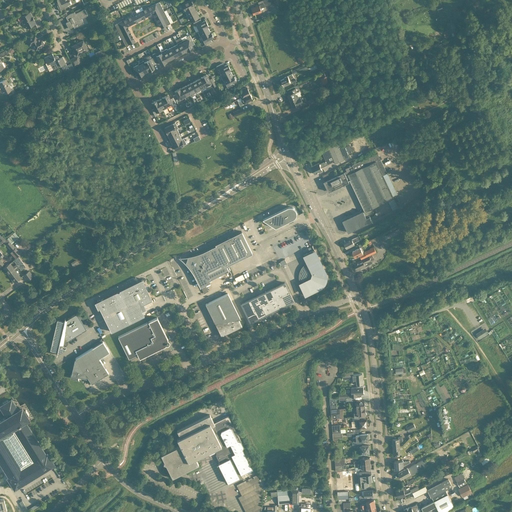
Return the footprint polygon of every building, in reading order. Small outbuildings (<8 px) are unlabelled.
[(56,0),(57,0),(57,1),(58,5),(57,6),(60,10),(72,4),(69,0),(68,1),(66,0),(56,0)] [(180,5),(183,10),(193,5),(190,0),(189,0),(185,2),(184,0),(182,0),(177,3),(179,6),(180,5)] [(260,8),(275,2),(273,0),(262,0),(257,2),(258,4),(255,5),(256,6),(251,8),(253,14),(260,11),(261,11),(260,8)] [(152,14),(154,13),(155,16),(164,11),(159,2),(150,6),(149,7),(137,13),(140,20),(152,14)] [(193,5),(183,10),(183,11),(184,10),(187,15),(196,11),(193,5)] [(83,21),(82,18),(87,15),(84,9),(75,14),(74,12),(66,16),(68,21),(66,22),(67,24),(67,26),(68,27),(69,28),(74,26),(74,28),(79,25),(78,24),(83,21)] [(196,11),(187,15),(188,15),(191,20),(199,16),(197,13),(198,13),(197,10),(196,11)] [(164,11),(155,16),(158,22),(167,17),(164,11)] [(36,23),(32,16),(30,12),(27,13),(26,12),(23,14),(23,15),(20,17),(26,28),(36,23)] [(129,29),(127,27),(129,26),(140,20),(137,13),(125,19),(124,20),(115,25),(120,34),(129,29)] [(167,17),(158,22),(161,28),(170,23),(167,17)] [(197,31),(208,26),(205,20),(202,22),(200,19),(193,23),(195,26),(196,25),(199,30),(197,31)] [(208,26),(197,31),(200,37),(210,31),(207,26),(208,26)] [(129,29),(120,34),(123,40),(132,35),(129,29)] [(210,31),(200,37),(201,36),(205,44),(212,41),(210,38),(213,37),(213,36),(214,36),(212,33),(210,31)] [(35,50),(39,48),(40,48),(41,48),(42,47),(43,46),(45,45),(43,40),(44,40),(42,36),(36,39),(35,36),(36,36),(35,35),(27,39),(30,45),(32,44),(35,50)] [(132,35),(123,40),(126,46),(135,41),(132,35)] [(187,38),(182,40),(188,51),(193,48),(192,45),(194,44),(193,40),(190,35),(187,36),(187,38)] [(75,57),(70,60),(71,63),(73,67),(81,63),(78,55),(77,56),(77,55),(88,49),(85,44),(83,40),(78,42),(76,42),(76,43),(74,44),(72,45),(73,48),(75,51),(73,52),(74,56),(75,56),(75,57)] [(188,51),(182,40),(177,43),(182,53),(187,50),(187,51),(188,51)] [(182,53),(177,43),(177,44),(172,47),(177,56),(182,53)] [(166,49),(171,58),(177,56),(172,47),(167,49),(166,49)] [(171,58),(166,49),(161,51),(166,62),(166,61),(171,58)] [(160,50),(152,54),(155,59),(157,58),(161,65),(166,62),(161,51),(160,50)] [(52,53),(44,57),(47,62),(50,61),(54,70),(57,68),(56,66),(60,64),(65,74),(67,73),(64,67),(67,65),(65,63),(66,62),(62,56),(59,58),(59,57),(58,56),(57,55),(56,55),(55,55),(54,56),(52,53)] [(305,54),(299,58),(301,63),(308,60),(305,54)] [(144,60),(143,60),(149,71),(154,68),(153,65),(155,63),(152,58),(151,55),(148,56),(150,59),(144,62),(144,60)] [(149,71),(143,60),(138,63),(143,74),(144,73),(143,73),(148,70),(149,71)] [(73,67),(71,63),(67,65),(64,67),(67,73),(75,69),(73,67)] [(143,74),(138,63),(138,64),(133,67),(138,76),(143,74)] [(220,75),(230,69),(227,64),(224,66),(223,63),(216,66),(218,69),(219,69),(222,74),(220,75)] [(230,70),(230,69),(220,75),(223,80),(233,75),(232,75),(230,70)] [(285,78),(281,79),(282,82),(283,85),(284,85),(285,85),(285,86),(286,86),(291,83),(293,82),(291,78),(294,76),(292,73),(292,74),(289,75),(288,75),(285,77),(285,78)] [(201,77),(206,86),(206,85),(211,83),(213,87),(216,85),(212,78),(209,80),(206,74),(201,77)] [(233,75),(223,80),(227,88),(234,85),(233,82),(236,80),(235,76),(234,77),(233,75)] [(206,86),(201,77),(196,80),(201,89),(206,86)] [(0,90),(2,89),(4,93),(11,90),(6,79),(0,81),(0,84),(0,85),(0,84),(0,90)] [(195,91),(195,92),(201,89),(196,80),(191,83),(195,91)] [(195,92),(191,83),(185,86),(190,95),(195,92)] [(180,88),(185,97),(190,95),(185,86),(180,88)] [(246,87),(241,89),(242,91),(235,95),(236,97),(240,96),(241,98),(250,94),(247,89),(246,87)] [(185,97),(180,88),(174,91),(176,94),(173,95),(176,102),(185,97)] [(300,96),(301,96),(302,96),(300,91),(298,92),(296,88),(290,91),(291,93),(288,95),(291,101),(299,97),(300,96)] [(168,94),(162,97),(168,107),(172,104),(174,107),(177,106),(174,99),(173,97),(170,99),(168,94)] [(252,98),(250,94),(241,98),(242,100),(238,102),(239,105),(247,101),(252,98)] [(303,102),(301,96),(300,96),(299,97),(291,101),(293,107),(303,102)] [(157,100),(162,110),(163,110),(162,110),(168,107),(162,97),(162,98),(157,100)] [(162,110),(157,100),(151,103),(154,108),(152,109),(155,116),(158,115),(157,113),(162,110)] [(207,112),(219,106),(217,102),(205,107),(207,112)] [(232,113),(228,114),(230,120),(234,118),(233,116),(235,115),(235,116),(243,112),(241,108),(233,112),(233,113),(232,113)] [(164,128),(167,133),(178,128),(175,122),(164,128)] [(178,128),(167,133),(170,139),(180,134),(177,129),(178,128)] [(180,134),(170,139),(173,143),(173,144),(184,138),(183,138),(182,139),(179,134),(180,134)] [(184,138),(173,144),(176,149),(186,144),(184,138)] [(329,148),(323,151),(326,159),(332,156),(334,161),(335,163),(344,160),(344,159),(350,157),(344,141),(333,146),(329,148)] [(393,196),(397,194),(378,153),(351,166),(350,165),(347,166),(347,167),(345,168),(347,171),(330,178),(328,173),(323,176),(325,181),(324,181),(327,187),(328,188),(328,189),(329,191),(330,191),(331,190),(332,189),(333,189),(343,185),(343,186),(345,185),(345,184),(350,182),(349,180),(351,179),(364,206),(363,207),(362,210),(362,211),(364,210),(367,216),(371,214),(373,210),(372,208),(388,201),(394,198),(393,196)] [(319,163),(312,166),(316,174),(323,170),(322,168),(328,164),(326,161),(320,164),(319,163)] [(398,207),(394,198),(388,201),(393,210),(398,207)] [(288,207),(263,219),(276,228),(288,222),(289,223),(294,221),(293,219),(294,219),(295,218),(296,217),(297,216),(297,215),(297,213),(297,212),(297,211),(296,210),(295,209),(294,208),(293,207),(292,207),(291,207),(290,207),(289,207),(288,207)] [(374,220),(371,214),(367,216),(364,210),(362,211),(361,212),(343,220),(348,232),(374,220)] [(385,235),(386,237),(399,230),(398,228),(385,235)] [(203,252),(202,252),(201,252),(198,253),(197,254),(195,254),(192,255),(190,256),(189,256),(190,258),(188,263),(186,264),(188,266),(189,267),(190,268),(191,271),(192,272),(193,273),(194,274),(194,276),(200,287),(212,281),(211,279),(229,270),(226,266),(252,253),(241,231),(215,244),(216,245),(203,252)] [(346,245),(345,246),(346,247),(347,248),(355,244),(354,242),(361,238),(360,235),(344,242),(346,245)] [(375,237),(371,239),(375,248),(380,246),(375,237)] [(10,241),(6,244),(12,251),(15,248),(12,244),(10,241)] [(371,249),(365,252),(368,256),(377,252),(374,246),(370,248),(371,249)] [(356,257),(363,253),(360,247),(353,251),(354,254),(353,254),(355,257),(356,257)] [(304,295),(318,288),(320,287),(322,285),(324,283),(325,284),(327,277),(326,277),(326,274),(325,271),(324,269),(315,249),(314,249),(314,250),(304,255),(308,263),(308,264),(306,265),(304,267),(302,269),(301,272),(300,274),(300,277),(301,280),(301,282),(302,283),(299,284),(305,294),(304,295)] [(355,264),(357,269),(365,266),(364,263),(374,259),(372,254),(362,259),(363,260),(355,264)] [(10,263),(4,268),(15,282),(16,283),(18,281),(18,280),(21,278),(16,271),(20,268),(19,267),(24,263),(18,257),(14,260),(16,264),(13,267),(10,263)] [(29,271),(23,275),(27,280),(33,276),(29,271)] [(142,280),(138,282),(138,281),(103,298),(103,299),(103,298),(103,299),(100,300),(97,301),(98,302),(96,303),(98,308),(98,309),(100,308),(111,331),(144,315),(142,311),(146,309),(144,304),(152,300),(145,286),(146,285),(145,285),(142,280)] [(259,317),(263,315),(263,316),(266,315),(265,314),(269,312),(269,313),(272,311),(276,309),(281,307),(281,306),(285,304),(285,305),(288,304),(288,303),(294,300),(289,291),(290,291),(289,288),(288,289),(285,282),(242,304),(245,310),(244,310),(245,313),(246,312),(250,322),(256,319),(259,318),(259,317)] [(206,304),(216,325),(219,331),(219,334),(220,334),(221,336),(222,336),(228,333),(242,326),(238,319),(240,318),(228,293),(206,304)] [(65,318),(64,322),(57,320),(50,350),(57,351),(56,355),(57,355),(57,354),(64,350),(64,348),(65,348),(66,345),(65,345),(66,342),(86,329),(79,317),(77,313),(66,320),(66,319),(65,318)] [(157,317),(118,336),(129,358),(137,354),(140,358),(166,346),(166,345),(167,345),(168,345),(169,344),(169,343),(170,342),(169,341),(169,340),(168,340),(168,339),(157,317)] [(483,329),(476,334),(479,339),(486,334),(483,329)] [(103,341),(93,347),(74,358),(70,378),(79,380),(78,378),(78,376),(87,378),(86,377),(87,377),(91,384),(108,373),(99,358),(109,352),(103,341)] [(126,377),(123,371),(119,372),(120,373),(116,375),(119,380),(126,377)] [(353,378),(354,381),(356,381),(357,384),(363,384),(362,373),(353,374),(353,372),(343,373),(343,379),(353,378)] [(363,386),(351,387),(352,394),(352,397),(354,397),(362,396),(361,393),(363,393),(364,393),(364,391),(363,386)] [(22,407),(20,409),(18,410),(11,399),(8,401),(7,400),(3,403),(3,404),(0,406),(7,417),(3,419),(0,421),(0,462),(9,477),(8,478),(9,481),(10,481),(11,482),(10,483),(11,483),(12,484),(11,484),(11,485),(12,484),(13,486),(12,486),(13,486),(15,489),(54,465),(52,462),(53,461),(52,461),(51,460),(52,460),(51,459),(51,460),(50,458),(49,457),(49,456),(47,453),(46,454),(25,421),(29,419),(27,415),(29,414),(26,410),(24,411),(22,407)] [(365,407),(365,406),(353,407),(352,407),(353,417),(359,417),(366,416),(367,415),(366,414),(366,413),(365,410),(366,409),(366,408),(365,407)] [(337,409),(331,409),(331,413),(331,414),(331,418),(340,418),(340,408),(337,409)] [(243,446),(232,422),(228,415),(214,423),(210,414),(177,431),(180,437),(177,439),(180,445),(161,455),(164,461),(163,463),(163,464),(164,464),(166,465),(172,478),(198,465),(195,458),(214,449),(216,454),(215,455),(220,463),(218,464),(228,483),(239,478),(239,479),(243,478),(241,474),(252,468),(242,449),(243,446)] [(359,421),(359,417),(353,417),(353,422),(352,422),(352,428),(360,427),(360,428),(367,427),(366,420),(359,421)] [(414,423),(406,427),(409,432),(416,428),(414,423)] [(340,424),(332,425),(333,433),(341,432),(346,432),(346,429),(341,429),(340,424)] [(466,439),(469,447),(475,445),(477,448),(472,450),(472,452),(478,450),(480,455),(482,454),(481,450),(487,447),(486,443),(482,445),(477,431),(468,434),(470,437),(466,439)] [(400,446),(393,447),(394,454),(401,454),(401,453),(402,452),(402,451),(405,451),(405,450),(411,443),(412,445),(419,441),(417,438),(415,435),(411,437),(408,439),(403,446),(400,446)] [(446,447),(443,448),(445,451),(464,443),(461,436),(444,443),(446,447)] [(395,439),(393,439),(393,447),(400,446),(400,441),(402,441),(402,437),(398,437),(398,439),(395,439)] [(369,452),(369,449),(370,449),(369,446),(368,445),(360,446),(361,450),(355,450),(355,454),(369,452)] [(412,454),(419,449),(417,445),(410,450),(412,454)] [(488,456),(480,459),(484,466),(491,462),(488,456)] [(400,468),(410,462),(409,460),(405,461),(404,462),(403,459),(401,460),(394,461),(395,465),(394,466),(394,469),(396,469),(396,470),(400,468)] [(405,470),(399,473),(401,478),(408,475),(410,473),(411,475),(415,473),(415,472),(413,469),(423,464),(425,462),(424,460),(416,464),(408,468),(405,470)] [(371,467),(371,465),(370,465),(370,462),(355,464),(355,470),(356,470),(356,471),(359,470),(359,469),(371,468),(371,467)] [(352,488),(351,470),(345,471),(336,471),(337,489),(352,488)] [(360,490),(361,490),(366,490),(366,487),(368,486),(368,482),(372,481),(371,475),(368,475),(368,471),(359,472),(360,476),(361,482),(360,482),(360,483),(359,483),(360,490)] [(462,472),(454,477),(459,486),(466,482),(464,479),(465,478),(462,472)] [(238,497),(245,511),(261,511),(260,508),(262,507),(260,503),(262,502),(260,497),(262,496),(260,492),(262,491),(260,486),(266,483),(263,478),(259,479),(257,475),(237,485),(242,495),(238,497)] [(440,511),(444,511),(454,507),(446,490),(453,487),(448,478),(427,490),(432,498),(433,497),(435,501),(422,507),(424,511),(437,505),(440,511)] [(468,483),(458,488),(463,497),(472,492),(468,483)] [(419,489),(417,485),(410,489),(409,486),(407,488),(396,490),(398,497),(406,495),(410,493),(410,494),(412,493),(419,489)] [(419,489),(412,493),(415,498),(422,494),(419,489)] [(288,490),(277,491),(278,496),(278,504),(289,503),(288,490)] [(364,495),(360,495),(360,498),(366,497),(368,497),(373,496),(373,490),(366,490),(364,491),(364,495)] [(367,507),(375,505),(374,499),(366,501),(367,503),(360,505),(361,509),(364,508),(367,507)] [(33,503),(24,507),(26,511),(35,509),(33,503)] [(300,507),(300,511),(310,511),(310,507),(310,503),(301,503),(301,507),(300,507)]
